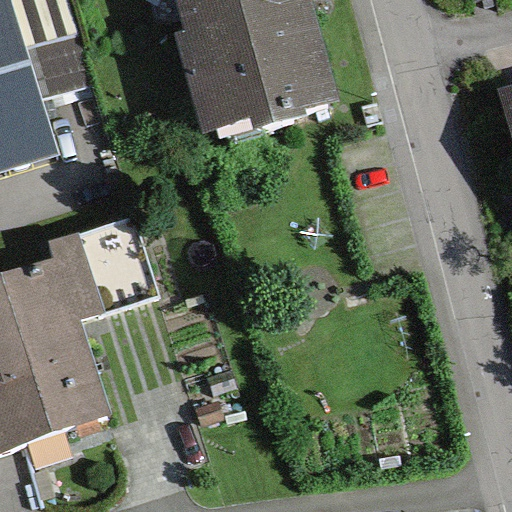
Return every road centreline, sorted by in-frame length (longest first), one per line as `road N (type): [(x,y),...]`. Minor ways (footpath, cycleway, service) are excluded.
road 1 (residential): [(413,49),(511,453)]
road 2 (residential): [(328,511),(511,476)]
